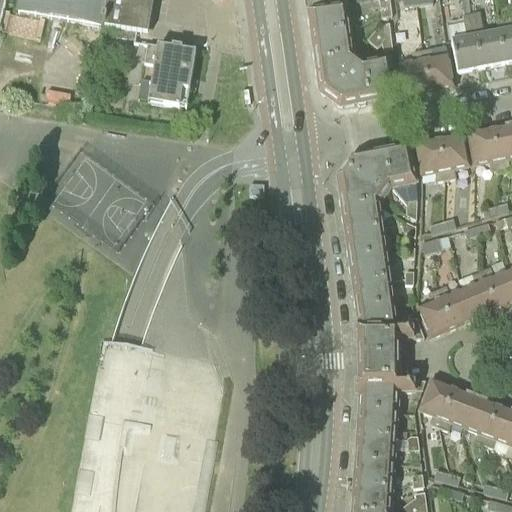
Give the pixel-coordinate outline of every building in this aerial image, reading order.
[(20,0),(18,16),(133,35),(138,0),(20,0)] [(311,0),(313,9),(348,3),(347,0),(311,0)] [(380,12),(391,11),(389,0),(378,2),(380,12)] [(404,11),(418,10),(417,0),(403,2),(404,11)] [(418,10),(433,8),(432,0),(421,0),(417,0),(418,10)] [(473,29),(471,18),(469,0),(461,0),(463,20),(465,31),(473,29)] [(312,41),(351,35),(347,11),(309,16),(309,20),(307,22),(308,28),(311,29),(312,41)] [(388,22),(392,21),(391,11),(380,12),(380,17),(381,23),(388,22)] [(479,16),(471,18),(473,29),(482,27),(479,16)] [(380,29),(368,43),(378,52),(382,47),(384,54),(393,53),(390,26),(380,29)] [(481,72),(504,68),(498,35),(483,37),(482,27),(473,29),(475,39),(481,72)] [(457,76),(481,72),(475,39),(473,29),(465,31),(466,41),(451,44),(457,76)] [(511,66),(511,32),(498,35),(504,68),(511,66)] [(316,67),(355,61),(351,35),(312,41),(314,54),(312,56),(313,62),(316,63),(316,67)] [(196,57),(157,50),(148,106),(186,113),(196,57)] [(421,56),(429,96),(454,91),(448,59),(434,62),(432,54),(421,56)] [(405,100),(429,96),(421,56),(411,57),(412,66),(399,68),(405,100)] [(329,98),(333,101),(359,64),(355,61),(316,67),(317,70),(315,72),(315,78),(318,80),(320,96),(322,98),(326,100),(329,98)] [(364,67),(371,105),(374,105),(376,107),(382,106),(383,103),(396,101),(389,63),(364,67)] [(367,106),(371,105),(364,67),(359,64),(333,101),(337,104),(336,107),(338,110),(342,111),(357,108),(359,110),(365,109),(367,106)] [(508,165),(511,164),(511,129),(492,134),(500,175),(510,173),(508,165)] [(490,177),(500,175),(492,134),(468,138),(474,171),(489,169),(490,177)] [(437,144),(445,185),(456,183),(454,175),(469,173),(462,139),(437,144)] [(436,187),(445,185),(437,144),(414,149),(420,182),(434,179),(436,187)] [(384,157),(392,194),(416,190),(409,152),(396,155),(394,153),(388,154),(387,156),(384,157)] [(386,202),(392,194),(384,157),(380,158),(378,156),(371,157),(370,160),(354,163),(351,165),(350,169),(352,172),(349,176),(386,202)] [(381,209),(386,202),(349,176),(346,180),(342,179),(339,181),(338,184),(341,201),(339,203),(340,209),(342,210),(343,214),(381,209)] [(249,200),(263,200),(264,189),(250,188),(249,200)] [(406,209),(417,214),(417,203),(406,202),(406,209)] [(497,220),(509,216),(506,207),(494,210),(497,220)] [(346,239),(385,233),(381,209),(343,214),(343,217),(341,220),(342,226),(345,227),(346,239)] [(417,214),(406,209),(406,219),(416,224),(417,214)] [(484,223),(497,220),(494,210),(482,214),(484,223)] [(444,236),(455,232),(453,223),(441,226),(444,236)] [(405,237),(415,241),(416,231),(405,226),(405,237)] [(431,239),(444,236),(441,226),(429,230),(431,239)] [(479,241),(491,237),(488,228),(476,231),(479,241)] [(467,244),(479,241),(476,231),(464,235),(467,244)] [(350,266),(389,261),(385,233),(346,239),(348,251),(346,254),(347,260),(349,261),(350,266)] [(429,245),(433,258),(442,255),(438,243),(429,245)] [(424,261),(433,258),(429,245),(420,248),(424,261)] [(406,262),(414,262),(415,252),(406,252),(406,262)] [(354,290),(392,284),(389,261),(350,266),(350,268),(348,270),(349,276),(352,278),(354,290)] [(497,315),(511,308),(511,289),(506,274),(493,280),(490,273),(481,276),(497,315)] [(474,324),(497,315),(481,276),(472,280),(475,287),(461,293),(474,324)] [(357,315),(396,309),(392,284),(354,290),(355,302),(353,304),(354,310),(357,311),(357,315)] [(453,333),(474,324),(461,293),(449,298),(446,291),(437,295),(453,333)] [(430,343),(453,333),(437,295),(428,298),(431,305),(417,311),(430,343)] [(359,346),(398,345),(398,343),(414,343),(424,342),(420,332),(414,332),(414,330),(398,330),(396,309),(357,315),(360,333),(356,333),(356,344),(359,344),(359,346)] [(359,364),(399,364),(398,345),(359,346),(359,364)] [(359,384),(399,383),(399,366),(399,364),(359,364),(359,366),(359,384)] [(360,416),(399,418),(400,398),(416,398),(415,395),(422,395),(424,387),(414,387),(414,385),(399,385),(399,383),(359,384),(359,386),(357,387),(357,398),(361,398),(360,416)] [(429,429),(438,433),(453,394),(431,385),(419,416),(432,422),(429,429)] [(451,429),(464,434),(476,402),(453,394),(438,433),(448,436),(451,429)] [(474,446),(483,450),(498,411),(476,402),(464,434),(477,439),(474,446)] [(496,446),(509,451),(511,442),(511,416),(498,411),(483,450),(493,453),(496,446)] [(358,441),(397,443),(399,418),(360,416),(360,419),(357,421),(357,427),(359,429),(358,441)] [(356,467),(395,469),(397,443),(358,441),(357,453),(355,455),(354,461),(357,463),(356,467)] [(406,448),(407,456),(419,455),(418,448),(406,448)] [(355,492),(394,495),(395,469),(356,467),(356,470),(354,472),(353,478),(356,480),(355,492)] [(433,483),(446,487),(448,478),(436,474),(433,483)] [(446,487),(458,490),(460,481),(448,478),(446,487)] [(482,497),(494,500),(497,491),(484,488),(482,497)] [(437,500),(449,503),(452,494),(439,490),(437,500)] [(494,500),(507,504),(509,495),(497,491),(494,500)] [(392,511),(394,495),(355,492),(354,504),(351,506),(350,511),(392,511)] [(449,503),(461,506),(464,497),(452,494),(449,503)] [(426,511),(425,498),(404,511),(426,511)]
